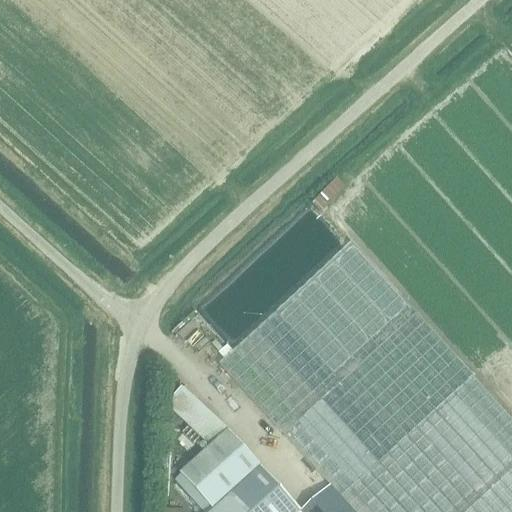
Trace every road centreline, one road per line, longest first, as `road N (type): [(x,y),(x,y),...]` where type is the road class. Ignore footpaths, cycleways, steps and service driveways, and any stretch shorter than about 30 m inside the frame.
road 1 (unclassified): [(132,320),(481,0)]
road 2 (unclassified): [(118,511),(132,320)]
road 3 (unclassified): [(0,203),(132,320)]
